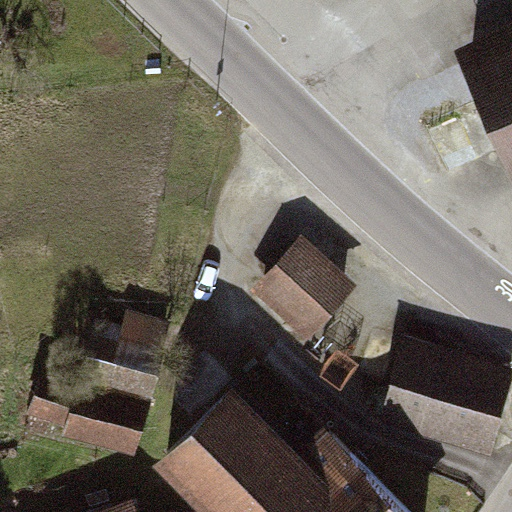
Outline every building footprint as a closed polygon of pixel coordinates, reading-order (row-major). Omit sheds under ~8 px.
[(511,31),(463,54),(511,164),(511,31)] [(311,230),(266,285),(318,327),(363,273),(311,230)] [(146,445),(182,313),(136,301),(128,332),(97,324),(85,371),(53,362),(38,416),(146,445)] [(511,413),(511,360),(415,331),(390,410),(502,445),(511,413)] [(224,511),(415,511),(334,430),(305,459),(242,396),(175,462),(224,511)]
